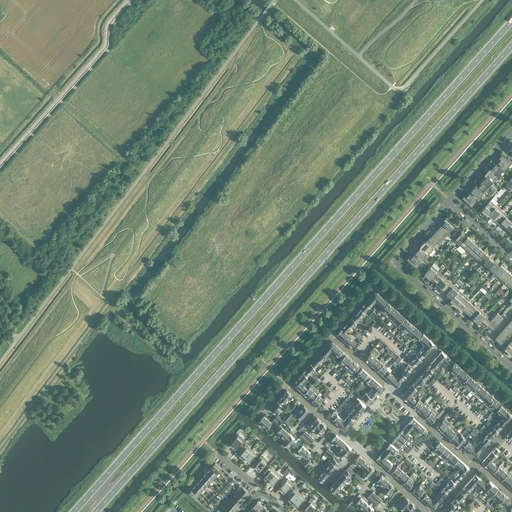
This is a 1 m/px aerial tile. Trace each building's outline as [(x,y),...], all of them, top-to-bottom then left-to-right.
[(172,6),(168,11),(175,17),(186,5),(181,0),(177,0),(175,3),(174,2),(171,6),(172,6)] [(150,50),(143,44),(135,53),(141,59),(150,50)] [(110,81),(101,92),(108,98),(117,86),(122,90),(126,86),(119,80),(115,85),(110,81)] [(76,132),(79,135),(82,131),(76,126),(73,129),(70,126),(60,136),(67,142),(72,136),(76,132)] [(50,147),(47,151),(48,152),(46,154),(47,154),(44,158),(49,163),(53,160),(55,158),(58,160),(63,155),(60,153),(60,152),(63,148),(57,143),(54,147),(53,146),(51,148),(50,147)] [(495,163),(504,171),(504,170),(511,161),(508,158),(507,159),(503,156),(496,164),(496,163),(495,163)] [(40,171),(44,174),(43,174),(44,174),(41,177),(37,181),(44,187),(56,175),(38,159),(30,168),(37,174),(40,171)] [(504,171),(495,163),(490,169),(499,177),(499,176),(498,175),(502,170),(504,171)] [(499,177),(490,169),(485,174),(486,175),(494,182),(495,182),(499,177)] [(494,182),(486,175),(482,180),(481,180),(489,187),(494,182)] [(14,190),(11,188),(8,192),(19,200),(22,196),(20,194),(24,189),(27,191),(30,187),(19,180),(17,183),(19,184),(14,190)] [(489,187),(481,180),(477,185),(476,185),(485,193),(489,187)] [(485,193),(476,185),(471,191),(480,198),(485,193)] [(480,198),(471,191),(464,199),(468,202),(467,203),(470,206),(478,197),(480,198)] [(2,199),(0,197),(0,206),(1,207),(5,203),(17,213),(20,209),(5,196),(2,199)] [(51,205),(45,199),(42,197),(39,200),(42,203),(48,208),(51,205)] [(490,200),(483,209),(488,214),(496,205),(490,200)] [(496,205),(488,214),(494,219),(502,210),(496,205)] [(502,210),(494,219),(499,224),(507,215),(502,210)] [(507,215),(499,224),(500,223),(505,228),(511,221),(506,217),(507,215)] [(448,217),(441,226),(449,233),(448,232),(456,223),(453,220),(452,221),(448,217)] [(449,233),(441,226),(436,231),(444,238),(449,233)] [(444,238),(436,231),(431,236),(430,236),(439,244),(444,238)] [(467,237),(461,232),(454,240),(460,245),(468,237),(467,236),(467,237)] [(439,244),(430,236),(425,241),(434,249),(433,248),(437,243),(439,244)] [(473,241),(468,237),(460,245),(465,250),(473,241)] [(434,249),(425,241),(421,247),(429,254),(434,249)] [(478,246),(473,241),(465,250),(471,255),(478,246)] [(484,251),(478,246),(471,255),(472,254),(477,258),(476,260),(484,251)] [(429,254),(421,247),(420,247),(421,247),(416,252),(423,259),(423,258),(427,253),(429,255),(429,254)] [(489,256),(484,251),(476,260),(477,259),(482,264),(489,256)] [(423,259),(416,252),(408,260),(412,264),(411,265),(415,268),(423,259)] [(489,256),(482,264),(488,269),(495,261),(489,256)] [(500,266),(495,261),(488,269),(489,268),(494,272),(501,265),(500,266)] [(430,278),(430,279),(438,270),(437,270),(432,266),(432,265),(424,274),(425,274),(430,278)] [(501,265),(494,272),(500,277),(506,270),(501,265)] [(438,270),(430,279),(430,278),(436,283),(443,275),(438,270)] [(504,284),(505,282),(511,275),(506,270),(500,277),(499,279),(504,284)] [(443,275),(436,283),(441,288),(448,280),(443,275)] [(447,293),(454,285),(448,280),(441,288),(447,293)] [(454,285),(447,293),(452,298),(451,298),(451,299),(459,290),(454,285)] [(459,290),(451,299),(457,303),(465,295),(459,290)] [(374,293),(371,296),(376,301),(382,306),(387,301),(377,292),(374,293)] [(465,295),(457,303),(462,308),(470,300),(465,295)] [(371,296),(360,308),(365,313),(376,301),(371,296)] [(470,300),(462,308),(468,313),(475,304),(474,306),(469,301),(470,300)] [(384,315),(386,312),(392,306),(388,302),(380,311),(384,315)] [(475,304),(468,313),(473,318),(481,309),(475,304)] [(392,306),(384,315),(389,319),(391,316),(396,310),(392,306)] [(360,308),(353,316),(359,320),(362,316),(364,318),(367,315),(365,313),(360,308)] [(481,309),(473,318),(474,318),(479,322),(478,323),(486,314),(481,310),(481,309)] [(396,310),(391,316),(389,319),(393,322),(401,314),(396,310)] [(486,314),(478,323),(479,323),(479,322),(485,327),(497,313),(492,319),(486,314)] [(497,313),(485,327),(488,324),(490,327),(488,329),(491,331),(505,315),(503,313),(500,315),(497,313)] [(401,314),(393,322),(397,326),(399,324),(405,318),(401,314)] [(353,316),(347,323),(352,327),(359,320),(353,316)] [(405,318),(399,324),(403,328),(409,321),(405,318)] [(409,321),(403,328),(401,330),(406,334),(413,325),(409,321)] [(337,334),(342,338),(346,333),(347,333),(352,327),(347,323),(337,334)] [(413,325),(406,334),(410,338),(417,329),(413,325)] [(511,333),(505,327),(500,332),(506,338),(511,333)] [(417,329),(410,338),(414,342),(422,333),(417,329)] [(506,338),(500,332),(495,338),(501,344),(506,338)] [(356,342),(347,333),(346,333),(342,338),(352,347),(356,342)] [(435,344),(423,334),(419,339),(425,345),(430,349),(435,344)] [(331,350),(336,345),(332,342),(330,342),(321,352),(326,356),(332,350),(331,350)] [(346,354),(336,345),(331,350),(332,350),(341,359),(346,354)] [(416,355),(421,359),(430,349),(425,345),(416,355)] [(369,363),(375,357),(379,352),(375,348),(369,355),(368,353),(364,358),(369,363)] [(442,351),(437,356),(442,361),(449,367),(453,362),(442,351)] [(326,356),(321,352),(313,361),(317,366),(323,360),(325,361),(328,358),(326,356)] [(415,367),(421,359),(416,355),(414,353),(412,356),(414,358),(410,362),(415,367)] [(342,366),(350,358),(346,354),(341,359),(338,363),(342,366)] [(437,367),(442,361),(437,356),(428,366),(433,371),(435,372),(439,368),(437,367)] [(375,357),(369,363),(373,367),(379,360),(375,357)] [(346,370),(354,361),(350,358),(342,366),(346,370)] [(379,360),(373,367),(377,370),(383,364),(385,362),(381,358),(379,360)] [(317,366),(313,361),(306,369),(311,373),(313,375),(316,372),(314,370),(317,366)] [(354,361),(346,370),(352,375),(354,373),(355,374),(357,372),(355,371),(359,366),(354,361)] [(455,363),(454,363),(451,367),(452,368),(450,370),(455,374),(461,368),(455,363)] [(383,364),(377,370),(381,374),(387,367),(383,364)] [(408,364),(401,371),(406,376),(413,369),(408,364)] [(428,366),(422,374),(427,378),(433,371),(428,366)] [(387,368),(387,367),(381,374),(391,383),(396,378),(386,369),(387,368)] [(461,368),(455,374),(453,376),(457,380),(465,372),(461,368)] [(302,383),(311,373),(306,369),(297,379),(302,383)] [(368,374),(362,369),(358,373),(359,374),(358,376),(362,380),(363,379),(368,374)] [(401,371),(396,378),(391,383),(396,387),(406,376),(401,371)] [(465,372),(457,380),(461,384),(469,375),(465,372)] [(378,383),(368,374),(363,379),(373,388),(378,383)] [(422,374),(415,381),(420,385),(427,378),(422,374)] [(469,375),(461,384),(466,388),(473,379),(469,375)] [(308,388),(302,383),(297,379),(294,382),(294,385),(304,394),(306,391),(308,388)] [(473,379),(466,388),(470,391),(472,389),(478,383),(473,379)] [(415,381),(406,391),(411,395),(412,395),(420,385),(415,381)] [(373,398),(383,387),(378,383),(373,388),(368,394),(373,398)] [(478,383),(472,389),(476,393),(482,387),(478,383)] [(308,397),(316,388),(311,385),(308,388),(306,391),(304,394),(308,397)] [(482,387),(476,393),(480,397),(486,391),(482,387)] [(312,401),(318,394),(320,392),(316,388),(308,397),(312,401)] [(291,400),(294,396),(287,390),(277,401),(282,405),(289,398),(291,400)] [(418,401),(412,395),(411,395),(406,391),(402,396),(413,406),(418,401)] [(486,391),(480,397),(485,401),(490,394),(486,391)] [(368,394),(366,392),(362,397),(369,403),(373,398),(368,394)] [(322,398),(318,394),(312,401),(317,406),(321,401),(320,400),(322,398)] [(490,394),(485,401),(483,403),(487,407),(495,398),(490,394)] [(495,398),(487,407),(491,411),(495,407),(496,408),(500,403),(495,398)] [(419,399),(418,401),(413,406),(418,410),(423,403),(419,399)] [(362,411),(366,406),(360,400),(356,405),(362,411)] [(278,410),(282,405),(277,401),(270,408),(277,415),(280,412),(278,410)] [(428,407),(429,405),(425,401),(423,403),(418,410),(419,411),(422,413),(428,407)] [(358,415),(362,411),(356,405),(353,403),(350,407),(358,415)] [(428,407),(422,413),(426,417),(434,408),(429,405),(428,407)] [(304,406),(297,414),(298,415),(297,417),(300,420),(309,410),(304,406)] [(496,411),(502,416),(503,416),(508,421),(511,416),(501,406),(496,411)] [(354,419),(358,415),(350,407),(346,411),(349,415),(349,414),(354,419)] [(434,408),(426,417),(431,422),(436,418),(434,417),(438,412),(434,408)] [(344,421),(334,412),(329,417),(339,426),(344,421)] [(344,430),(354,419),(349,414),(349,415),(344,421),(339,426),(344,430)] [(257,423),(261,426),(262,424),(267,428),(272,423),(264,416),(257,423)] [(502,416),(494,426),(499,431),(508,421),(503,416),(502,416)] [(313,432),(322,422),(317,417),(313,422),(311,420),(308,424),(312,427),(310,429),(313,432)] [(418,422),(413,418),(403,429),(408,433),(414,427),(418,422)] [(447,425),(449,422),(445,418),(441,422),(440,421),(436,426),(441,431),(447,425)] [(322,431),(327,426),(322,422),(313,432),(316,435),(318,432),(321,436),(324,433),(322,431)] [(428,431),(418,422),(414,427),(424,436),(427,433),(428,431)] [(446,435),(451,428),(453,426),(449,422),(447,425),(441,431),(446,435)] [(286,439),(290,434),(280,425),(277,429),(279,430),(276,434),(279,437),(281,435),(285,439),(286,439)] [(494,426),(487,433),(492,438),(499,431),(494,426)] [(310,435),(305,431),(305,432),(301,428),(299,430),(303,434),(307,438),(310,435)] [(456,432),(451,428),(446,435),(450,439),(456,432)] [(408,433),(403,429),(400,433),(408,441),(412,437),(408,433)] [(454,442),(461,434),(462,434),(457,430),(456,432),(450,439),(454,442)] [(408,441),(400,433),(396,437),(405,445),(408,441)] [(479,439),(481,441),(486,445),(492,438),(487,433),(484,437),(482,436),(479,439)] [(295,439),(290,434),(286,439),(285,439),(281,444),(284,447),(286,445),(288,447),(295,439)] [(465,438),(461,434),(454,442),(458,446),(461,443),(465,438)] [(234,447),(237,451),(246,441),(243,439),(244,439),(239,435),(230,445),(233,448),(234,447)] [(347,444),(344,442),(336,435),(330,442),(333,445),(335,443),(342,449),(347,444)] [(405,445),(396,437),(392,441),(401,449),(405,445)] [(475,447),(465,438),(461,443),(471,452),(475,447)] [(481,441),(475,447),(471,452),(476,456),(486,445),(481,441)] [(446,447),(440,442),(436,446),(437,447),(434,451),(438,455),(446,447)] [(399,451),(390,443),(387,448),(392,452),(391,452),(395,455),(399,451)] [(241,457),(243,459),(252,450),(248,446),(245,444),(237,453),(241,457)] [(343,459),(352,449),(347,444),(342,449),(339,452),(341,454),(339,456),(343,459)] [(303,446),(296,453),(300,456),(301,454),(306,458),(311,453),(303,446)] [(442,459),(450,451),(446,447),(440,453),(444,457),(442,459)] [(496,447),(486,457),(491,462),(492,462),(501,452),(496,447)] [(386,458),(391,452),(392,452),(387,448),(377,459),(381,463),(386,458)] [(252,450),(243,459),(246,462),(246,461),(250,464),(258,455),(256,453),(252,450)] [(448,461),(454,455),(450,451),(442,459),(446,463),(448,461)] [(256,468),(259,471),(268,461),(263,457),(261,455),(253,464),(256,467),(256,468)] [(362,467),(365,470),(370,465),(359,455),(353,462),(356,465),(358,463),(362,467)] [(452,465),(458,458),(454,455),(448,461),(452,465)] [(491,462),(486,457),(482,462),(493,472),(499,466),(498,467),(492,462),(491,462)] [(396,467),(386,458),(381,463),(391,472),(396,467)] [(467,466),(458,458),(452,465),(455,468),(457,466),(460,469),(465,473),(469,468),(467,466)] [(329,464),(324,469),(329,474),(339,463),(334,459),(331,461),(329,459),(327,463),(329,464)] [(218,472),(221,469),(222,468),(215,463),(212,467),(218,472)] [(366,479),(375,469),(370,465),(365,470),(362,472),(364,474),(362,476),(366,479)] [(265,479),(268,481),(276,472),(272,468),(270,466),(262,475),(265,478),(265,479)] [(283,472),(286,475),(292,469),(289,466),(283,472)] [(395,476),(401,469),(397,466),(396,467),(391,472),(395,476)] [(503,469),(499,466),(493,472),(497,476),(503,469)] [(218,472),(212,467),(208,471),(214,477),(218,472)] [(325,478),(329,474),(324,469),(320,474),(318,472),(315,475),(322,481),(325,478)] [(399,479),(405,473),(401,469),(395,476),(399,479)] [(456,483),(465,473),(460,469),(451,479),(456,483)] [(503,469),(497,476),(502,480),(507,473),(503,469)] [(346,470),(337,480),(342,485),(346,480),(348,482),(351,479),(349,477),(351,474),(346,470)] [(214,477),(208,471),(204,475),(211,481),(214,477)] [(511,473),(509,471),(507,473),(502,480),(506,483),(511,477),(511,476),(511,473)] [(276,472),(268,481),(270,484),(271,483),(274,486),(282,477),(280,475),(276,472)] [(403,483),(409,477),(405,473),(399,479),(403,483)] [(411,474),(409,477),(403,483),(409,488),(413,483),(412,482),(416,478),(411,474)] [(476,474),(472,479),(477,483),(476,483),(483,489),(487,484),(476,474)] [(211,481),(204,475),(201,479),(207,485),(211,481)] [(385,487),(389,482),(381,475),(375,482),(378,485),(380,483),(385,487)] [(450,490),(456,483),(451,479),(449,477),(446,480),(448,482),(445,486),(450,490)] [(207,485),(201,479),(197,483),(204,489),(207,485)] [(283,491),(286,495),(295,485),(292,483),(293,483),(288,479),(279,489),(282,492),(283,491)] [(472,479),(462,489),(467,494),(476,483),(477,483),(472,479)] [(342,485),(337,480),(330,488),(337,494),(340,491),(338,489),(342,485)] [(490,481),(487,484),(483,489),(487,493),(494,485),(490,481)] [(390,491),(394,487),(389,482),(385,487),(380,492),(383,495),(385,493),(389,496),(392,493),(390,491)] [(204,489),(197,483),(194,487),(200,493),(204,489)] [(418,495),(425,488),(425,489),(426,487),(422,483),(418,487),(417,486),(413,491),(418,495)] [(492,495),(498,488),(494,485),(487,493),(491,496),(492,495)] [(443,498),(450,490),(445,486),(438,493),(443,498)] [(190,491),(196,497),(200,493),(194,487),(190,491)] [(249,493),(243,487),(239,491),(245,497),(249,493)] [(290,501),(292,503),(301,493),(297,490),(294,488),(286,497),(290,500),(290,501)] [(428,492),(425,489),(425,488),(418,495),(428,504),(433,499),(426,494),(428,492)] [(498,488),(492,495),(496,498),(502,492),(498,488)] [(462,489),(456,496),(461,501),(467,494),(462,489)] [(239,491),(235,495),(242,501),(245,497),(239,491)] [(502,492),(496,498),(500,502),(498,504),(506,496),(502,492)] [(301,493),(292,503),(295,506),(295,505),(299,508),(307,499),(305,497),(301,493)] [(433,509),(443,498),(438,493),(433,499),(428,504),(433,509)] [(235,495),(232,499),(238,505),(242,501),(235,495)] [(351,497),(350,498),(348,496),(344,500),(349,505),(354,500),(351,497)] [(506,496),(498,504),(502,508),(505,504),(510,499),(506,496)] [(404,510),(411,502),(406,497),(402,502),(400,500),(397,503),(404,510)] [(360,506),(364,510),(369,505),(361,498),(355,505),(358,508),(360,506)] [(455,498),(446,508),(450,511),(460,502),(455,498)] [(232,499),(228,503),(235,509),(238,505),(232,499)] [(312,501),(310,499),(301,508),(305,511),(310,511),(317,505),(312,501)] [(250,509),(252,511),(257,511),(263,506),(262,506),(261,505),(257,501),(250,509)] [(412,511),(411,511),(416,506),(411,502),(404,510),(406,511),(412,511)] [(232,511),(235,509),(228,503),(225,507),(229,511),(232,511)]
